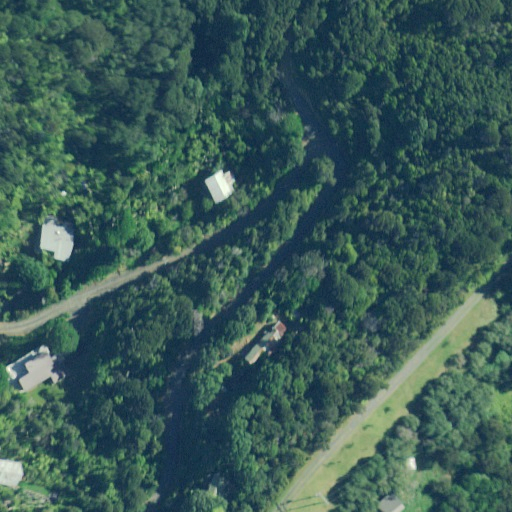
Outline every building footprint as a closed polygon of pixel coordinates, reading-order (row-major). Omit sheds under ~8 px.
[(228,172),(219,177),(216,171),(199,180),(212,203),(238,189),(228,172)] [(63,261),(70,224),(32,217),(25,254),(63,261)] [(62,377),(41,344),(0,370),(0,372),(8,385),(14,382),(21,393),(46,376),(51,384),(62,377)] [(0,483),(15,485),(17,464),(0,462),(0,483)] [(387,496),(379,501),(385,511),(389,511),(395,508),(387,496)]
